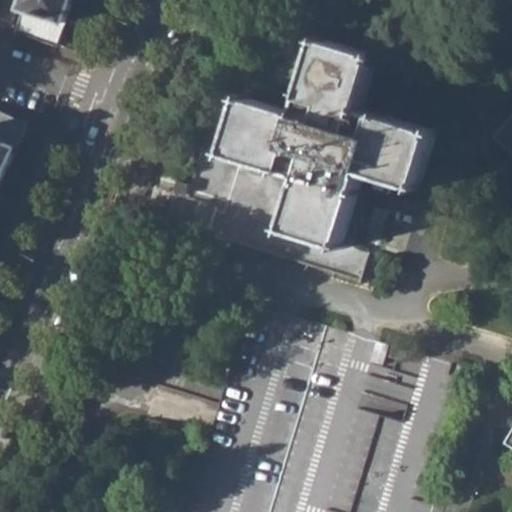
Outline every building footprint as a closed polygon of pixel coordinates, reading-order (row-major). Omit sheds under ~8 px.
[(27,0),(17,27),(59,42),(73,0),(27,0)] [(511,34),(472,39),(477,75),(511,70),(511,34)] [(177,178),(174,190),(165,187),(155,217),(208,233),(362,279),(369,258),(382,262),(384,255),(371,252),(371,250),(348,243),(366,191),(360,189),(367,167),(419,183),(437,129),(361,105),(378,52),(323,36),(300,111),(220,88),(190,182),(177,178)] [(0,207),(4,199),(0,197),(0,188),(30,122),(0,108),(0,207)] [(388,258),(384,255),(382,262),(387,263),(386,266),(399,270),(403,258),(389,254),(388,258)] [(253,300),(212,436),(321,469),(361,333),(253,300)] [(477,369),(361,333),(321,469),(436,502),(477,369)] [(433,511),(436,502),(321,469),(212,436),(189,511),(433,511)]
